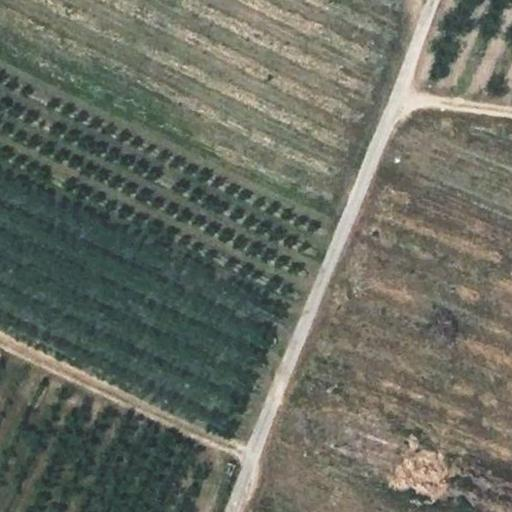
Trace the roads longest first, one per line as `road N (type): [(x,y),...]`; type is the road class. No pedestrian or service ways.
road 1 (residential): [(238,511),(432,0)]
road 2 (track): [(392,106),(511,133)]
